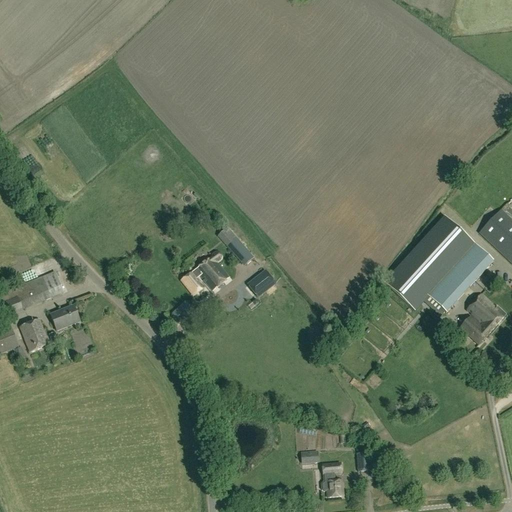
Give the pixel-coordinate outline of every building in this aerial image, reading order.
[(511,221),(500,211),(479,234),(511,264),(511,221)] [(493,262),(444,218),(384,284),(415,312),(428,297),(446,313),(493,262)] [(244,267),(253,259),(227,228),(217,236),(244,267)] [(210,258),(195,271),(200,277),(212,292),(229,278),(217,263),(220,260),(222,256),(219,254),(215,252),(211,255),(210,258)] [(214,300),(225,313),(268,276),(257,263),(214,300)] [(193,298),(205,288),(198,279),(200,277),(195,271),(181,282),(193,298)] [(4,318),(51,299),(63,294),(55,273),(0,295),(0,315),(2,315),(4,318)] [(496,309),(481,296),(467,311),(482,325),(480,327),(470,318),(460,329),(479,345),(506,315),(497,308),(496,309)] [(185,302),(172,315),(178,321),(192,309),(185,302)] [(74,307),(50,316),(56,332),(80,323),(74,307)] [(19,328),(29,354),(49,346),(39,320),(19,328)] [(10,327),(0,331),(0,354),(18,348),(10,327)] [(49,336),(53,345),(58,343),(54,334),(49,336)] [(357,455),(358,473),(370,472),(369,454),(357,455)] [(341,464),(326,466),(322,466),(323,483),(322,483),(320,486),(321,492),(323,493),(327,493),(327,499),(343,497),(342,481),(335,482),(334,475),(341,474),(341,464)]
